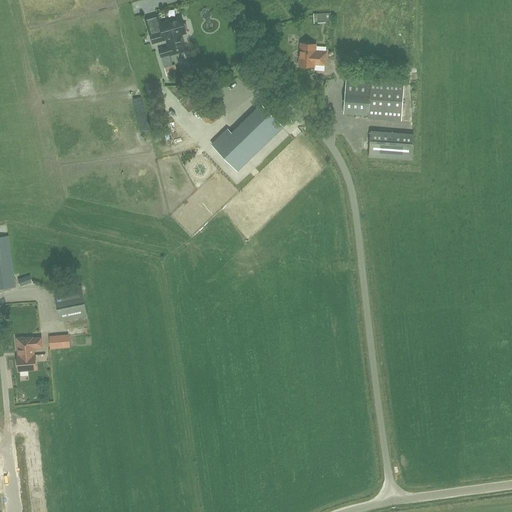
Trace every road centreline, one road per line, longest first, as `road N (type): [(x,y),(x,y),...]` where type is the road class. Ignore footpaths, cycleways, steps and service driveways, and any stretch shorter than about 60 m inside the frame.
road 1 (unclassified): [(391,500),(348,180),(332,147),(256,63),(238,0)]
road 2 (unclassified): [(511,485),(391,500)]
